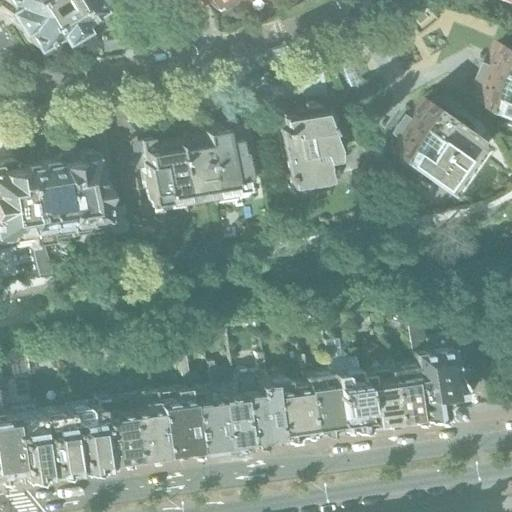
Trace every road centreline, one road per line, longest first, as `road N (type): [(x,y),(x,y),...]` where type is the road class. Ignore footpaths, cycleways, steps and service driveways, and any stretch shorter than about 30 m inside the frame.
road 1 (secondary): [(511,439),(0,508)]
road 2 (residential): [(0,97),(218,52),(326,17),(350,0)]
road 3 (secondary): [(206,511),(511,470)]
